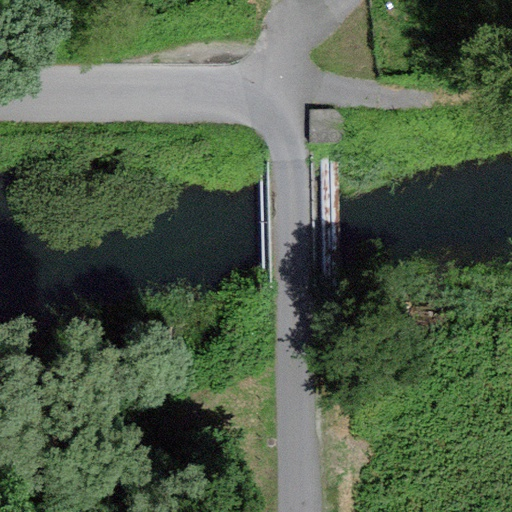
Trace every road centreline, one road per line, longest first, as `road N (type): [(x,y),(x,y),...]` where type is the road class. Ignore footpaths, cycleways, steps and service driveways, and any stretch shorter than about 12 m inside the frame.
road 1 (unclassified): [(0,95),(259,96),(281,103),(292,186),(292,511)]
road 2 (unknown): [(281,103),(372,0)]
